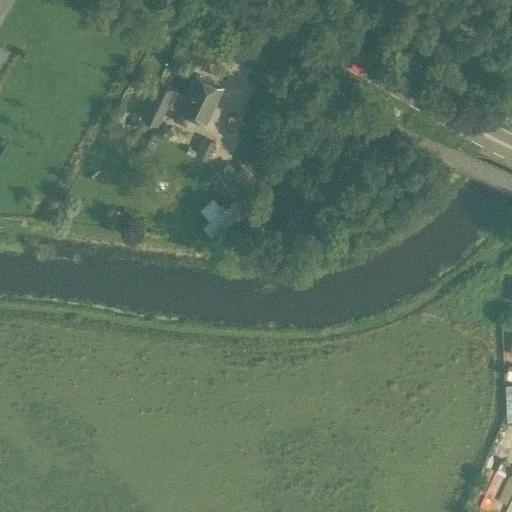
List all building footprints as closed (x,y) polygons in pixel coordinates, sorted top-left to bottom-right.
[(223,86),(196,73),(186,93),(165,83),(158,79),(140,116),(158,125),(167,105),(178,110),(180,107),(206,120),(223,86)] [(121,120),(108,125),(111,136),(124,132),(121,120)] [(170,137),(175,133),(175,128),(170,126),(165,129),(165,134),(170,137)] [(195,154),(208,159),(216,141),(203,136),(195,154)] [(205,216),(219,205),(214,198),(200,209),(205,216)] [(115,228),(119,217),(111,213),(106,225),(115,228)]
